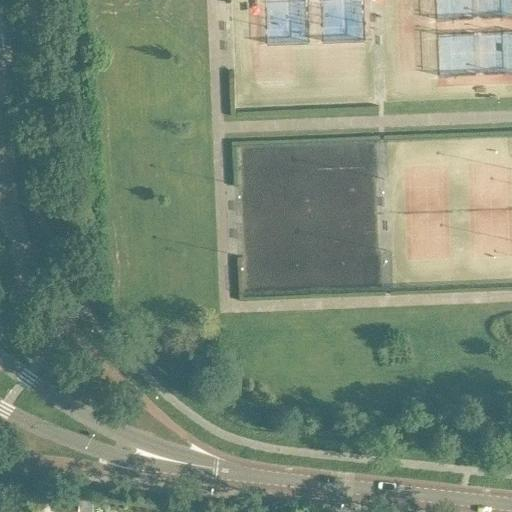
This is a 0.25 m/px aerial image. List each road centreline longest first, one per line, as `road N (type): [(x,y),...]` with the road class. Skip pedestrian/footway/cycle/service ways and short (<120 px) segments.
road 1 (tertiary): [(511,503),(167,463)]
road 2 (tertiary): [(167,463),(0,359)]
road 3 (unclassified): [(29,281),(9,206),(0,93)]
road 4 (tertiary): [(0,406),(91,449),(167,463)]
